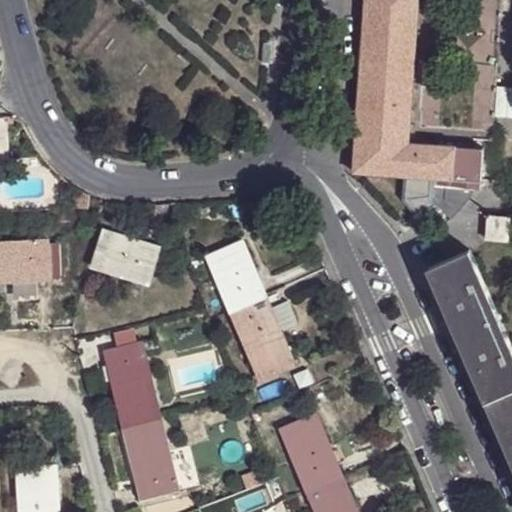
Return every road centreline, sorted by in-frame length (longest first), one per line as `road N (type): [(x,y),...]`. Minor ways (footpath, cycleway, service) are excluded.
road 1 (residential): [(504,511),(390,257),(294,110)]
road 2 (residential): [(279,153),(356,283),(456,511)]
road 3 (residential): [(9,0),(44,123),(82,167),(114,181),(170,183),(238,174),(279,153)]
